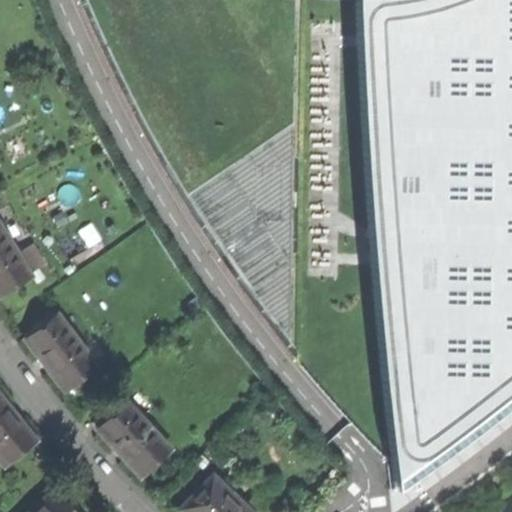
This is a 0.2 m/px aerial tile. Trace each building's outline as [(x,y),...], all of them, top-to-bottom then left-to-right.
[(221,263),(297,364),(301,0),(77,0),(95,40),(136,123),(168,180),(221,263)] [(511,0),(355,0),(360,108),(393,489),(401,492),(511,398),(511,0)] [(0,228),(0,295),(30,276),(0,228)] [(56,316),(24,340),(43,363),(64,391),(95,366),(56,316)] [(0,397),(0,460),(4,465),(35,440),(14,415),(0,397)] [(126,403),(96,429),(116,451),(139,477),(169,450),(126,403)] [(250,511),(212,475),(178,510),(180,511),(250,511)] [(71,511),(52,491),(29,511),(71,511)]
